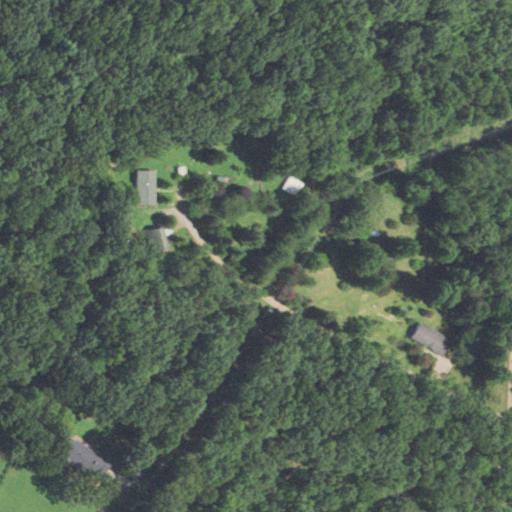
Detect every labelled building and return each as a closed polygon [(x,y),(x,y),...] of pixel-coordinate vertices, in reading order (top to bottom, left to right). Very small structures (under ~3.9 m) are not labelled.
[(237,167),(203,167),(203,178),(237,178),(237,167)] [(160,195),(175,195),(175,179),(160,179),(160,195)] [(168,246),(160,225),(144,231),(152,252),(168,246)] [(342,238),(313,244),(316,256),(344,251),(342,238)] [(408,338),(441,356),(449,340),(416,323),(408,338)] [(50,454),(96,481),(107,461),(61,434),(50,454)]
